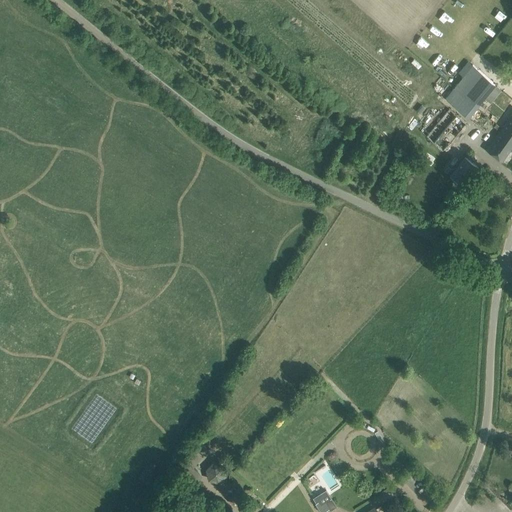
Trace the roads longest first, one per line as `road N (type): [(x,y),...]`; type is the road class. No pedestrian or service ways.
road 1 (unclassified): [(501,270),(220,138),(50,0)]
road 2 (unclassified): [(449,511),(485,428),(501,270)]
